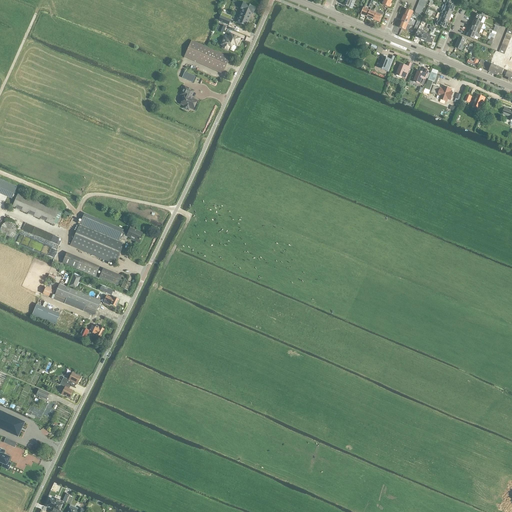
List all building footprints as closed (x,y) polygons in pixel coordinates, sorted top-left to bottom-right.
[(353,9),(355,3),(348,0),(345,0),(344,5),(353,9)] [(453,12),(455,6),(452,5),(454,2),(448,0),(444,0),(444,1),(444,2),(444,3),(445,4),(443,7),(453,12)] [(253,14),(255,8),(243,3),(241,9),(242,10),(235,26),(245,30),(252,13),(253,14)] [(378,10),(380,5),(377,4),(375,9),(374,9),(373,12),(370,11),(367,17),(374,20),(378,10)] [(451,18),(453,12),(443,7),(441,13),(451,18)] [(367,17),(370,11),(364,8),(361,15),(367,17)] [(411,18),(413,12),(407,9),(404,15),(411,18)] [(380,22),(384,13),(378,10),(374,20),(380,22)] [(448,23),(451,18),(441,13),(438,19),(448,23)] [(483,17),(484,15),(480,13),(479,15),(477,14),(474,20),(481,23),(483,17)] [(218,21),(229,25),(232,19),(221,15),(218,21)] [(408,24),(411,18),(404,15),(401,21),(408,24)] [(446,29),(448,23),(438,19),(436,24),(446,29)] [(479,28),(481,23),(474,20),(472,25),(479,28)] [(406,31),(408,24),(401,21),(399,28),(406,31)] [(482,33),(483,30),(479,28),(472,25),(470,31),(476,34),(479,35),(480,32),(482,33)] [(421,39),(424,33),(418,31),(416,37),(421,39)] [(474,39),(476,34),(470,31),(467,37),(474,39)] [(427,42),(429,35),(424,33),(421,39),(427,42)] [(237,48),(241,39),(230,34),(228,39),(224,37),(220,46),(222,47),(221,50),(228,53),(230,48),(232,49),(234,46),(237,48)] [(432,44),(435,38),(429,35),(427,42),(432,44)] [(464,45),(466,39),(460,37),(457,42),(464,45)] [(223,73),(225,68),(230,58),(192,41),(185,56),(223,73)] [(464,52),(467,46),(464,45),(457,42),(455,48),(464,52)] [(505,57),(505,56),(497,52),(492,63),(501,67),(505,57)] [(389,72),(395,57),(392,56),(390,60),(388,60),(388,58),(384,57),(379,68),(389,72)] [(472,60),(473,58),(471,57),(469,60),(468,64),(476,68),(479,61),(476,60),(475,62),(472,60)] [(489,70),(490,68),(492,64),(486,62),(482,61),(480,66),(485,68),(489,70)] [(413,69),(414,65),(412,64),(409,63),(407,67),(405,67),(405,65),(401,64),(397,75),(406,79),(410,68),(413,69)] [(425,80),(429,71),(426,70),(424,74),(422,74),(422,72),(418,71),(414,82),(420,84),(422,79),(425,80)] [(434,82),(437,74),(431,72),(429,80),(425,89),(423,95),(426,96),(427,93),(425,93),(426,90),(430,91),(433,82),(434,82)] [(443,89),(434,86),(431,93),(438,95),(437,98),(447,102),(448,99),(451,100),(453,93),(450,92),(451,90),(449,89),(444,87),(443,89)] [(184,96),(181,104),(185,106),(184,108),(188,110),(189,108),(193,110),(197,101),(191,98),(194,91),(185,87),(181,95),(184,96)] [(483,106),(486,98),(477,94),(474,102),(475,103),(473,106),(480,109),(482,105),(483,106)] [(470,103),(473,97),(467,95),(465,101),(470,103)] [(511,110),(505,108),(502,114),(510,117),(508,120),(511,121),(511,110)] [(2,180),(0,184),(0,193),(12,199),(17,187),(2,180)] [(57,224),(62,212),(56,209),(19,193),(18,193),(12,207),(53,224),(54,223),(57,224)] [(80,222),(70,246),(115,265),(127,237),(133,239),(135,240),(134,241),(139,243),(140,239),(139,239),(142,233),(130,228),(127,234),(122,232),(123,230),(84,214),(80,222)] [(16,231),(16,229),(16,228),(16,226),(15,224),(14,223),(13,222),(12,221),(10,221),(8,221),(6,221),(5,221),(4,222),(2,223),(1,224),(0,225),(0,232),(1,234),(2,235),(3,236),(4,237),(6,238),(7,238),(9,238),(11,237),(12,236),(14,235),(15,234),(16,232),(16,231)] [(95,277),(99,266),(66,252),(62,263),(95,277)] [(117,286),(121,276),(103,268),(99,278),(117,286)] [(75,289),(80,277),(73,274),(69,286),(75,289)] [(127,291),(131,284),(124,281),(121,288),(127,291)] [(95,315),(100,301),(58,285),(53,299),(95,315)] [(102,285),(100,290),(111,295),(113,291),(102,285)] [(46,297),(49,291),(43,288),(39,294),(46,297)] [(112,298),(106,296),(104,300),(103,303),(110,307),(111,305),(115,307),(119,300),(113,297),(112,298)] [(37,305),(32,315),(45,320),(55,324),(60,314),(49,310),(37,305)] [(95,327),(92,326),(90,330),(92,331),(91,332),(101,337),(104,330),(96,326),(95,327)] [(85,339),(89,331),(82,328),(79,336),(85,339)] [(63,378),(62,381),(70,385),(72,382),(77,384),(79,379),(80,379),(82,376),(78,375),(72,373),(72,374),(71,373),(71,374),(70,374),(69,376),(68,376),(66,380),(63,378)] [(62,381),(60,385),(65,387),(62,394),(68,397),(67,398),(70,400),(71,397),(71,396),(73,391),(69,389),(70,385),(62,381)] [(46,399),(49,394),(39,389),(36,395),(46,399)] [(0,411),(0,429),(17,437),(24,423),(0,411)] [(3,455),(0,453),(0,466),(1,467),(0,470),(6,473),(9,467),(6,466),(8,461),(2,458),(3,455)] [(60,500),(54,498),(53,500),(51,499),(47,507),(53,509),(51,511),(61,511),(62,511),(59,511),(62,504),(59,502),(60,500)]
